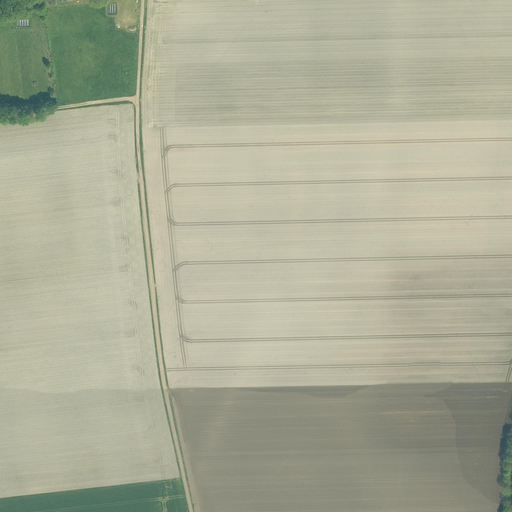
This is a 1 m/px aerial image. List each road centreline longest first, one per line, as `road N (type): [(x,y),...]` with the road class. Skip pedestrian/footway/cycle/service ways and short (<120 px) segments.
road 1 (track): [(137,97),(162,375),(190,511)]
road 2 (track): [(137,97),(0,112)]
